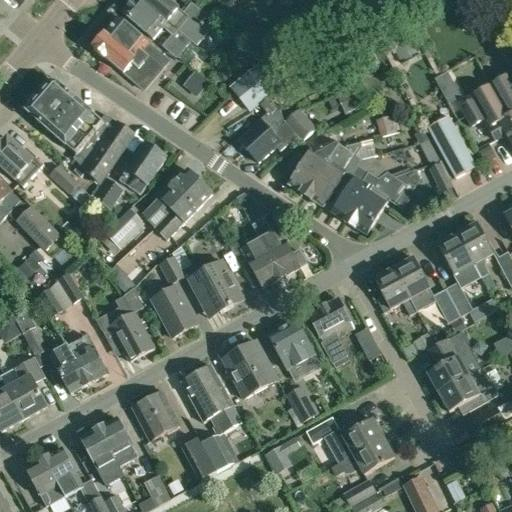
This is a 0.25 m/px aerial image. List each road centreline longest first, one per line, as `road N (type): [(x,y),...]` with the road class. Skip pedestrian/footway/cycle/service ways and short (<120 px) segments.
road 1 (residential): [(36,41),(360,262)]
road 2 (residential): [(0,460),(343,271)]
road 3 (residential): [(448,455),(343,271)]
road 4 (residential): [(360,262),(511,180)]
